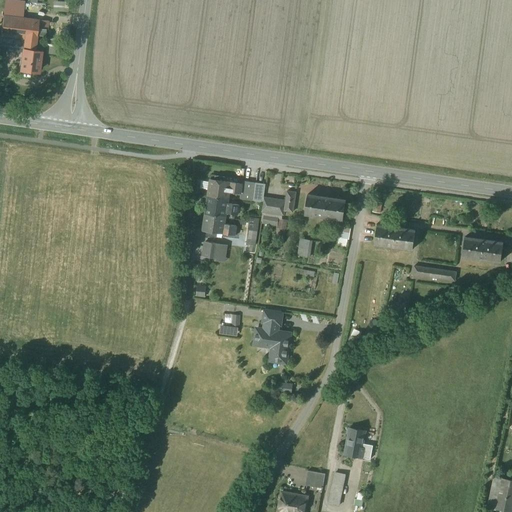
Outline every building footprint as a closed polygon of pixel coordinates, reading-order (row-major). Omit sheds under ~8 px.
[(25,2),(7,0),(5,0),(4,15),(23,18),(25,2)] [(64,2),(49,0),(48,9),(63,11),(64,2)] [(23,18),(4,15),(1,35),(2,35),(35,39),(36,39),(39,20),(23,18)] [(35,39),(2,35),(0,48),(23,52),(21,69),(38,71),(41,52),(34,51),(35,39)] [(242,184),(224,181),(225,177),(218,176),(217,180),(211,179),(208,195),(208,196),(218,197),(218,198),(228,199),(228,198),(229,198),(229,192),(241,194),(242,184)] [(256,183),(243,181),(242,184),(240,199),(253,201),(256,183)] [(266,185),(256,183),(253,201),(263,202),(266,185)] [(296,192),(287,191),(286,201),(284,211),(293,212),(296,192)] [(346,200),(308,194),(305,214),(343,220),(346,200)] [(218,197),(208,196),(205,214),(206,214),(216,216),(216,215),(226,216),(226,213),(228,203),(228,199),(218,198),(218,197)] [(286,201),(264,197),(263,202),(262,212),(284,215),(284,211),(286,201)] [(239,205),(228,203),(226,213),(238,214),(239,205)] [(216,216),(206,214),(203,231),(207,231),(206,236),(216,237),(217,233),(235,235),(236,225),(225,224),(226,216),(216,215),(216,216)] [(259,218),(250,217),(249,228),(258,229),(259,218)] [(416,230),(377,224),(374,244),(413,249),(416,230)] [(504,242),(465,237),(462,256),(501,262),(504,242)] [(219,244),(205,242),(203,256),(217,258),(219,244)] [(456,272),(414,266),(413,275),(455,281),(456,272)] [(282,311),(266,308),(266,310),(265,310),(263,323),(264,323),(279,325),(281,325),(282,313),(281,313),(282,311)] [(239,315),(225,314),(224,330),(238,331),(239,315)] [(279,325),(264,323),(264,329),(257,328),(254,344),(255,344),(255,343),(266,344),(266,345),(272,346),(270,360),(286,363),(290,333),(278,331),(279,325)] [(353,342),(346,341),(344,351),(351,352),(353,342)] [(366,431),(349,428),(344,454),(363,458),(363,457),(370,459),(372,449),(363,447),(366,431)] [(92,468),(90,467),(88,467),(86,468),(84,469),(82,470),(81,471),(80,473),(79,475),(79,477),(79,479),(80,481),(81,482),(82,484),(84,485),(86,486),(88,486),(90,486),(92,486),(94,485),(95,484),(97,483),(98,481),(98,479),(98,477),(98,475),(98,473),(97,471),(95,470),(94,469),(92,468)] [(326,474),(308,470),(305,485),(323,488),(326,474)] [(346,474),(336,472),(333,484),(343,486),(346,474)] [(511,480),(494,477),(488,507),(511,511),(511,506),(511,480)] [(343,486),(333,484),(329,504),(339,505),(343,486)] [(304,511),(307,496),(282,492),(282,494),(280,495),(279,499),(280,501),(278,511),(304,511)]
